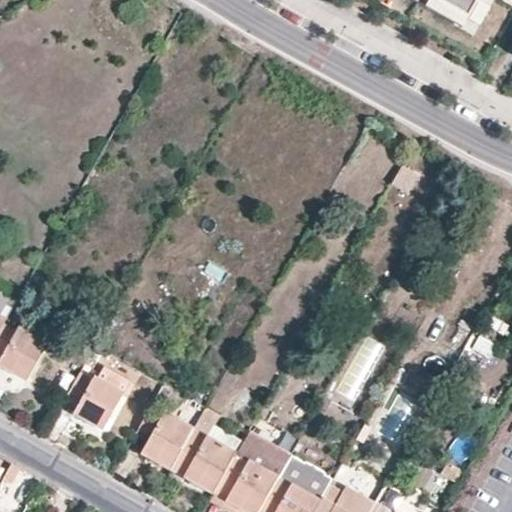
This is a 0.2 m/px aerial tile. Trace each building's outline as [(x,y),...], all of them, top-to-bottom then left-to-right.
[(433,0),(410,0),(462,29),(467,19),(433,0)] [(433,0),(467,19),(478,0),(433,0)] [(392,187),(409,194),(418,174),(401,167),(392,187)] [(0,316),(4,319),(17,300),(0,290),(0,316)] [(2,324),(0,327),(0,355),(1,356),(0,357),(0,366),(26,380),(47,344),(19,328),(17,332),(2,324)] [(480,335),(473,347),(488,356),(496,343),(480,335)] [(91,380),(78,373),(64,398),(77,405),(72,413),(101,430),(122,392),(93,376),(91,380)] [(163,383),(155,396),(179,409),(187,396),(163,383)] [(162,415),(149,407),(134,433),(147,440),(140,454),(169,470),(193,428),(163,412),(162,415)] [(219,414),(206,407),(193,428),(169,470),(212,493),(213,491),(233,454),(235,452),(206,436),(219,414)] [(235,452),(233,454),(247,461),(248,460),(277,476),(291,455),(248,431),(235,452)] [(247,461),(233,454),(213,491),(227,499),(225,501),(239,508),(247,511),(256,511),(276,478),(277,476),(248,460),(247,461)] [(38,481),(27,475),(13,498),(25,505),(38,481)] [(290,485),(276,478),(256,511),(312,511),(319,500),(291,484),(290,485)] [(333,508),(342,492),(328,484),(319,500),(333,508)] [(345,486),(342,492),(333,508),(319,500),(312,511),(369,511),(374,502),(345,486)] [(213,491),(212,493),(209,499),(231,511),(237,511),(239,508),(225,501),(227,499),(213,491)]
